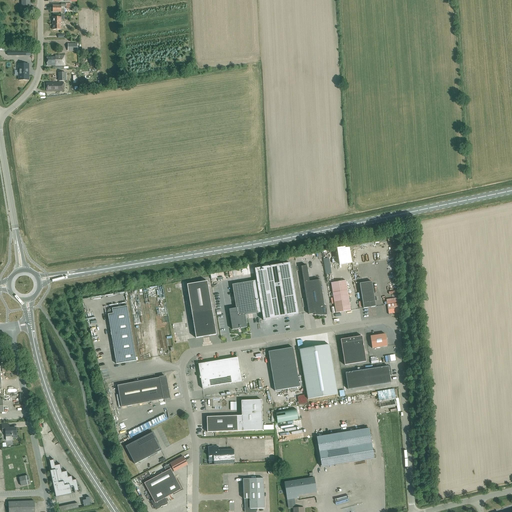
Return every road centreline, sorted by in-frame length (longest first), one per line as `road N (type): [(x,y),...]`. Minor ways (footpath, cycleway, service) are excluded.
road 1 (unclassified): [(411,502),(397,330),(383,320),(186,356),(195,511)]
road 2 (primary): [(99,269),(511,190)]
road 3 (primary): [(115,511),(55,413),(30,324)]
road 4 (unclassified): [(45,492),(11,326)]
road 5 (unclassified): [(0,116),(35,81),(40,0)]
